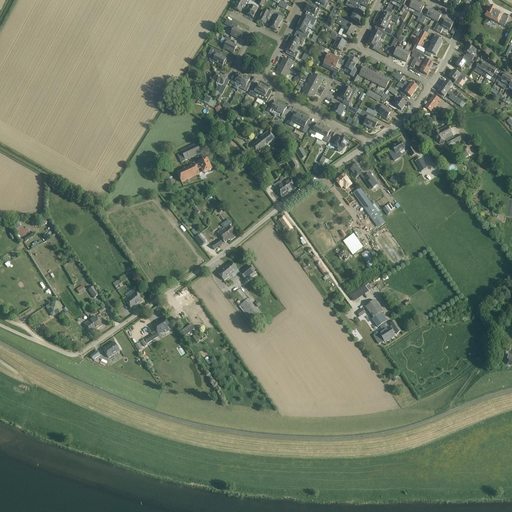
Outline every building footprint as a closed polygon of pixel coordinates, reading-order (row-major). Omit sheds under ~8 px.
[(247,1),(245,0),(242,0),(240,4),(238,2),(234,9),(241,13),(247,1)] [(326,3),(327,0),(316,0),(316,1),(321,4),(320,7),(326,10),(329,4),(326,3)] [(398,0),(397,3),(397,5),(400,7),(398,11),(403,13),(405,11),(407,7),(404,6),(406,0),(398,0)] [(357,6),(347,1),(345,6),(353,10),(355,6),(357,6)] [(415,11),(418,4),(413,1),(409,8),(408,11),(414,14),(415,11)] [(310,16),(316,19),(320,10),(309,4),(308,6),(307,6),(305,10),(306,10),(305,11),(311,13),(310,16)] [(420,23),(423,17),(420,15),(424,7),(418,4),(415,11),(414,14),(413,15),(418,18),(416,21),(420,23)] [(251,7),(248,6),(245,11),(248,12),(247,15),(253,18),(257,9),(251,6),(251,7)] [(495,9),(492,8),(491,9),(490,9),(488,14),(485,18),(491,21),(491,22),(493,24),(494,22),(498,24),(504,27),(508,18),(502,16),(502,15),(495,12),(495,11),(494,11),(495,9)] [(269,23),(272,19),(272,17),(275,12),(270,9),(268,12),(264,10),(259,21),(265,24),(267,21),(269,23)] [(363,13),(355,9),(351,18),(359,23),(363,13)] [(426,17),(432,20),(436,13),(430,10),(426,17)] [(275,12),(272,17),(272,19),(274,20),(270,28),(277,31),(283,19),(276,16),(277,13),(275,12)] [(441,16),(436,13),(432,20),(438,23),(441,16)] [(380,20),(388,24),(390,20),(397,23),(399,18),(392,14),(390,17),(383,14),(380,20)] [(347,20),(340,17),(336,15),(334,19),(338,21),(336,23),(346,28),(343,34),(351,38),(356,29),(347,24),(346,23),(347,20)] [(299,23),(308,27),(310,24),(314,26),(317,20),(315,20),(316,19),(310,16),(308,16),(311,17),(309,20),(303,17),(299,23)] [(383,32),(386,34),(390,36),(393,31),(386,28),(388,24),(380,20),(377,26),(384,30),(383,32)] [(443,20),(440,25),(438,29),(442,31),(444,28),(450,31),(453,24),(446,20),(445,21),(443,20)] [(306,31),(308,27),(299,23),(296,30),(302,33),(301,36),(307,39),(310,33),(306,31)] [(238,27),(233,24),(229,32),(232,33),(231,36),(240,41),(244,33),(237,30),(238,27)] [(384,40),(386,34),(383,32),(381,32),(380,34),(374,31),(371,38),(379,42),(381,38),(384,40)] [(420,36),(419,38),(424,41),(427,34),(422,31),(421,34),(419,34),(419,35),(420,36)] [(435,40),(432,45),(439,49),(443,42),(440,41),(441,38),(435,34),(433,39),(435,40)] [(232,40),(226,37),(222,45),(225,47),(224,49),(234,54),(237,47),(230,43),(232,40)] [(289,44),(298,48),(299,44),(302,46),(305,40),(300,38),(298,41),(292,37),(290,41),(291,41),(289,44)] [(379,42),(371,38),(368,44),(376,48),(379,49),(382,43),(379,42)] [(424,41),(419,38),(413,50),(418,53),(421,55),(424,56),(424,55),(423,54),(426,50),(420,47),(424,41)] [(346,43),(338,39),(333,48),(342,52),(346,43)] [(298,48),(289,44),(288,47),(287,47),(285,50),(292,53),(290,56),(296,59),(298,53),(296,52),(298,48)] [(436,56),(439,49),(432,45),(429,50),(427,49),(425,54),(431,57),(432,54),(436,56)] [(394,56),(400,59),(404,52),(401,50),(402,48),(400,46),(399,49),(398,49),(394,56)] [(476,50),(468,46),(464,52),(467,53),(465,56),(472,61),(474,57),(471,55),(473,53),(475,54),(476,50)] [(221,53),(216,50),(211,58),(210,58),(210,59),(209,60),(210,62),(211,63),(213,64),(214,64),(214,63),(223,67),(224,64),(225,64),(227,60),(219,56),(221,53)] [(407,53),(404,52),(400,59),(406,63),(410,55),(409,55),(411,52),(408,51),(407,53)] [(335,58),(328,54),(324,62),(332,67),(331,69),(335,71),(332,77),(335,79),(338,72),(342,66),(338,64),(340,59),(336,57),(335,58)] [(284,58),(282,63),(291,68),(293,65),(294,66),(295,64),(284,58)] [(358,61),(351,58),(345,68),(350,71),(348,74),(353,77),(357,70),(354,69),(358,61)] [(415,58),(413,61),(416,62),(420,64),(430,70),(433,64),(426,60),(425,62),(422,61),(421,61),(418,60),(415,58)] [(474,62),(469,59),(467,61),(466,63),(460,59),(458,62),(457,62),(456,62),(455,63),(455,64),(456,65),(455,66),(461,70),(465,65),(469,68),(472,64),(474,62)] [(483,73),(488,65),(483,62),(482,65),(479,63),(474,71),(482,75),(483,73)] [(282,63),(279,68),(290,74),(291,72),(289,71),(291,68),(282,63)] [(419,67),(422,69),(420,72),(427,75),(430,70),(420,64),(419,67)] [(487,75),(492,67),(488,65),(483,73),(487,75)] [(497,70),(492,67),(487,75),(492,78),(490,80),(494,82),(498,75),(495,73),(497,70)] [(289,76),(290,74),(279,68),(276,74),(286,79),(287,75),(289,76)] [(358,76),(366,80),(370,71),(363,68),(358,76)] [(376,74),(370,71),(366,80),(372,83),(376,74)] [(460,75),(454,71),(452,74),(451,73),(450,74),(449,76),(450,77),(449,77),(455,82),(459,85),(463,80),(464,81),(467,77),(461,73),(460,75)] [(404,77),(397,73),(394,78),(400,82),(404,77)] [(227,79),(217,74),(213,81),(223,86),(227,79)] [(244,79),(245,77),(239,74),(237,79),(234,78),(231,84),(235,86),(234,88),(235,89),(237,90),(238,90),(239,88),(240,86),(244,79)] [(310,76),(309,78),(320,84),(323,79),(313,74),(312,77),(310,76)] [(376,74),(372,83),(379,86),(383,77),(376,74)] [(499,82),(503,85),(508,77),(504,74),(502,78),(499,76),(495,82),(498,84),(499,82)] [(250,80),(245,77),(244,79),(240,86),(239,88),(247,92),(250,86),(248,85),(250,80)] [(383,77),(379,86),(385,89),(390,81),(383,77)] [(503,85),(508,88),(511,82),(511,81),(511,79),(508,77),(503,85)] [(318,89),(320,84),(309,78),(308,80),(310,81),(308,84),(318,89)] [(458,99),(459,99),(462,94),(456,90),(454,92),(450,89),(452,86),(446,81),(442,87),(458,99)] [(403,85),(408,88),(414,92),(418,87),(410,82),(408,84),(406,82),(403,85)] [(258,99),(264,87),(259,84),(256,89),(253,87),(249,95),(258,99)] [(315,94),(318,89),(308,84),(306,87),(305,87),(304,89),(315,94)] [(270,89),(264,87),(258,99),(266,103),(270,96),(267,94),(270,89)] [(342,92),(353,98),(357,90),(351,87),(350,90),(344,87),(342,92)] [(460,100),(459,99),(458,99),(442,87),(438,93),(444,97),(447,94),(451,97),(450,98),(457,104),(460,100)] [(398,93),(390,88),(388,91),(395,96),(398,93)] [(414,92),(408,88),(405,92),(402,90),(400,93),(405,97),(407,95),(411,98),(414,92)] [(315,94),(304,89),(303,91),(304,91),(303,95),(312,99),(315,94)] [(349,106),(353,98),(342,92),(339,97),(344,99),(342,102),(349,106)] [(434,95),(429,102),(435,106),(438,101),(439,102),(441,101),(434,95)] [(399,99),(396,97),(394,100),(397,102),(394,106),(401,111),(406,104),(399,99)] [(215,100),(211,98),(209,103),(204,101),(204,102),(208,104),(207,105),(212,108),(215,100)] [(485,107),(478,101),(475,104),(483,110),(485,107)] [(277,113),(281,105),(276,102),(274,105),(271,104),(267,111),(273,114),(274,111),(277,113)] [(435,106),(429,102),(425,108),(430,112),(434,108),(435,109),(436,107),(435,106)] [(345,108),(336,104),(332,112),(336,114),(337,114),(341,116),(345,108)] [(281,105),(277,113),(280,114),(279,117),(285,120),(288,112),(285,111),(287,108),(281,105)] [(379,110),(377,113),(378,113),(387,120),(392,112),(383,105),(379,110)] [(358,111),(353,109),(349,106),(347,110),(353,113),(356,115),(357,113),(358,111)] [(298,125),(303,116),(299,114),(299,115),(296,113),(293,120),(290,118),(287,124),(293,127),(295,124),(298,125)] [(307,118),(303,116),(298,125),(302,127),(300,130),(306,134),(309,128),(306,126),(309,120),(306,119),(307,118)] [(225,122),(218,117),(216,121),(222,126),(225,122)] [(367,120),(364,125),(374,130),(378,122),(368,117),(367,120)] [(320,134),(324,127),(318,124),(315,129),(312,128),(309,133),(315,136),(317,133),(320,134)] [(455,137),(448,126),(435,133),(441,143),(440,144),(440,145),(442,145),(443,145),(444,144),(444,143),(444,142),(444,141),(446,140),(449,146),(458,141),(459,142),(462,140),(459,135),(455,137)] [(324,127),(320,134),(324,136),(323,140),(328,143),(331,137),(328,136),(331,130),(324,127)] [(269,131),(259,140),(261,143),(263,141),(267,146),(275,139),(269,131)] [(472,140),(468,135),(464,138),(468,143),(472,140)] [(333,145),(339,148),(338,150),(338,151),(341,152),(342,152),(344,148),(344,149),(349,139),(342,136),(340,141),(336,139),(333,145)] [(258,153),(267,146),(263,141),(261,143),(259,140),(252,145),(258,153)] [(392,147),(394,150),(389,153),(394,162),(400,158),(401,155),(400,152),(405,149),(401,142),(392,147)] [(202,153),(198,143),(177,153),(182,163),(202,153)] [(290,151),(287,146),(280,149),(282,155),(290,151)] [(417,154),(413,147),(408,150),(412,157),(417,154)] [(463,149),(463,148),(456,152),(457,153),(461,161),(469,156),(464,149),(463,149)] [(298,153),(303,160),(307,157),(302,150),(298,153)] [(298,167),(293,158),(288,160),(294,169),(298,167)] [(212,170),(207,159),(198,163),(199,163),(177,173),(182,182),(203,172),(204,174),(205,173),(205,174),(208,173),(208,172),(212,170)] [(427,169),(421,159),(415,162),(421,172),(427,169)] [(362,176),(363,175),(355,164),(349,169),(356,178),(360,174),(362,176)] [(352,184),(350,181),(344,173),(336,180),(342,187),(344,186),(346,188),(352,184)] [(378,185),(369,173),(364,177),(373,188),(378,185)] [(283,184),(290,193),(297,188),(291,179),(283,184)] [(176,188),(174,180),(166,182),(168,190),(176,188)] [(290,193),(283,184),(277,188),(283,198),(290,193)] [(373,205),(361,188),(353,193),(366,210),(374,223),(382,218),(373,205)] [(200,212),(195,205),(192,207),(197,214),(200,212)] [(391,212),(387,206),(382,209),(387,216),(391,212)] [(293,229),(285,217),(279,222),(287,234),(293,229)] [(24,230),(20,224),(14,227),(13,228),(17,235),(24,230)] [(237,236),(229,225),(218,233),(225,243),(230,239),(231,240),(237,236)] [(184,234),(174,241),(178,246),(187,239),(184,234)] [(358,241),(353,234),(348,238),(353,245),(358,241)] [(220,246),(217,242),(211,246),(214,250),(220,246)] [(369,264),(375,260),(371,254),(365,258),(369,264)] [(322,274),(326,272),(323,268),(316,257),(312,259),(322,274)] [(239,269),(233,261),(227,266),(219,272),(225,280),(239,269)] [(255,273),(249,266),(244,270),(240,273),(245,280),(255,273)] [(124,286),(119,279),(113,284),(115,287),(119,285),(121,288),(124,286)] [(350,296),(355,302),(372,289),(368,283),(350,296)] [(85,290),(82,286),(76,290),(79,294),(85,290)] [(100,295),(94,286),(88,291),(94,299),(100,295)] [(261,316),(241,289),(235,294),(243,304),(241,305),(254,322),(261,316)] [(143,301),(136,291),(135,292),(125,300),(132,309),(143,301)] [(183,298),(179,300),(183,306),(185,309),(187,307),(188,309),(193,305),(192,304),(196,301),(194,299),(190,293),(186,296),(185,295),(182,297),(183,298)] [(117,305),(112,297),(107,301),(112,309),(117,305)] [(384,312),(375,300),(366,307),(374,318),(372,319),(379,327),(388,321),(382,313),(384,312)] [(63,311),(56,301),(46,308),(52,318),(63,311)] [(200,303),(195,307),(199,312),(204,308),(200,303)] [(360,317),(367,312),(364,308),(357,313),(360,317)] [(179,310),(174,313),(178,318),(183,315),(179,310)] [(91,320),(97,329),(103,325),(97,316),(91,320)] [(171,326),(165,318),(154,325),(158,331),(146,339),(148,343),(157,337),(156,336),(159,334),(158,334),(171,326)] [(91,333),(97,329),(91,320),(85,324),(91,333)] [(385,326),(387,329),(380,333),(386,342),(396,336),(395,335),(400,333),(392,321),(385,326)] [(195,324),(185,330),(188,335),(198,329),(195,324)] [(121,351),(115,342),(103,349),(109,358),(121,351)] [(200,355),(202,354),(206,362),(210,360),(205,349),(198,352),(200,355)]
